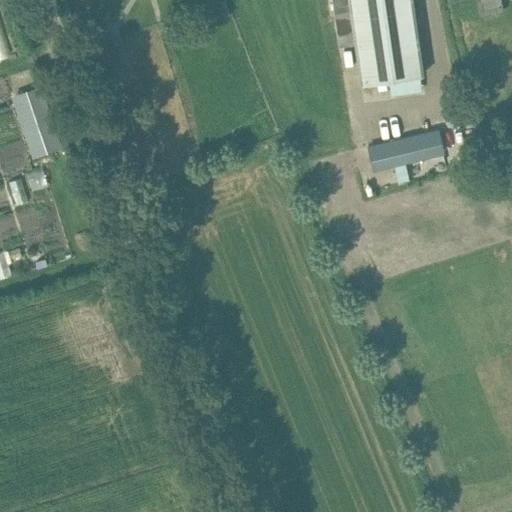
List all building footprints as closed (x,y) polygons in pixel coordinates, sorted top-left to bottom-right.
[(331,0),(333,11),(350,9),(360,83),(421,74),(410,0),(331,0)] [(476,0),(480,16),(503,12),(500,0),(476,0)] [(109,26),(104,27),(85,35),(99,72),(123,63),(109,26)] [(18,103),(27,130),(35,156),(58,148),(48,120),(46,121),(38,96),(18,103)] [(437,129),(368,146),(373,169),(395,164),(405,161),(443,152),(437,129)] [(405,161),(395,164),(399,182),(409,180),(405,161)] [(69,247),(50,253),(53,261),(71,256),(69,247)] [(45,259),(36,262),(37,267),(46,265),(45,259)]
